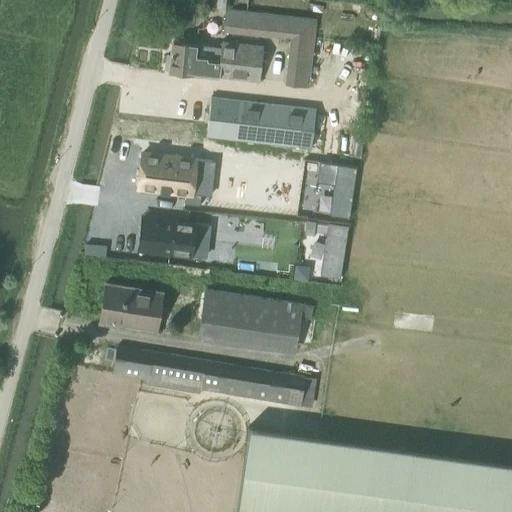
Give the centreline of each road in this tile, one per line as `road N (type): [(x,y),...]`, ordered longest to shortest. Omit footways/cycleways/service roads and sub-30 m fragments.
road 1 (unclassified): [(0,417),(110,0)]
road 2 (unknown): [(90,75),(270,96),(314,88)]
